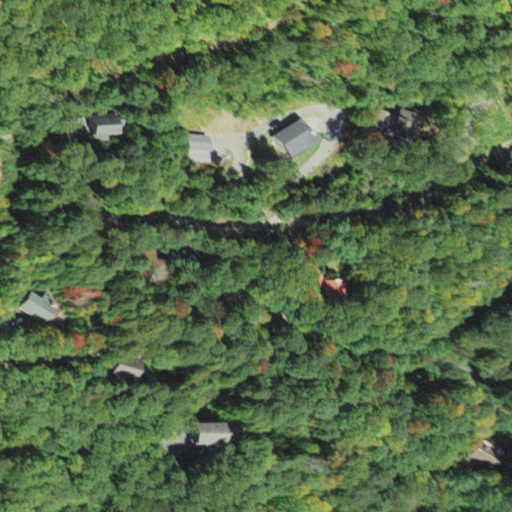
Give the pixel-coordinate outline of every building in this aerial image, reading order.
[(396,117),(380,109),(371,127),(404,144),(415,121),(398,112),(396,117)] [(116,140),(116,117),(85,118),(85,129),(90,128),(90,141),(116,140)] [(268,137),(279,159),(311,143),(300,121),(268,137)] [(184,151),(206,154),(209,138),(186,135),(184,151)] [(17,313),(35,326),(48,306),(30,294),(17,313)] [(131,366),(113,360),(108,374),(126,380),(131,366)] [(167,427),(168,446),(216,445),(216,425),(167,427)]
